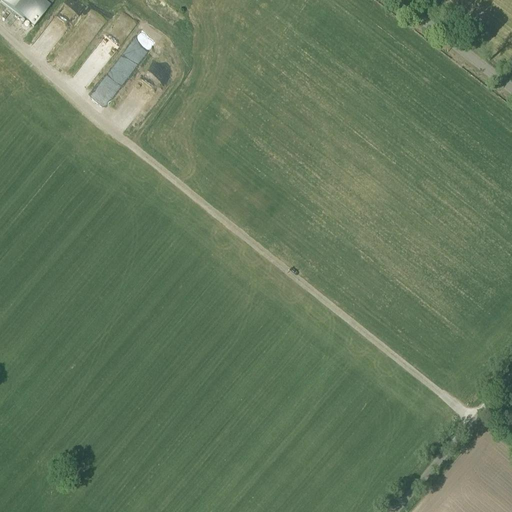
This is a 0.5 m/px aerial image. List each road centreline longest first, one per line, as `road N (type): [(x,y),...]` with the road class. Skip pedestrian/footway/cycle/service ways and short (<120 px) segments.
road 1 (unknown): [(124,141),(472,420)]
road 2 (unclassified): [(392,511),(511,374)]
road 3 (unclassified): [(511,89),(396,0)]
